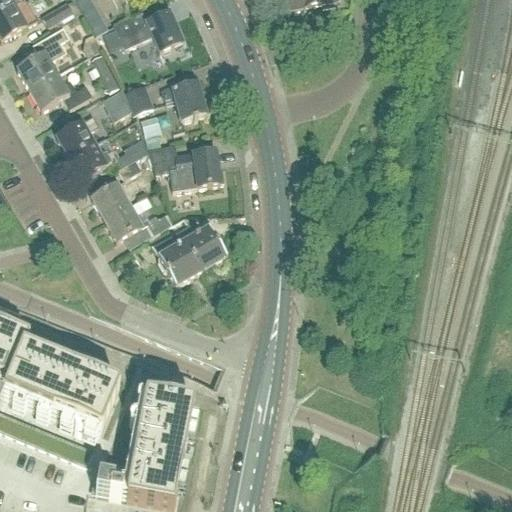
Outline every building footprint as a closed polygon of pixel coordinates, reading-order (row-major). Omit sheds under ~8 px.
[(0,0),(0,20),(12,13),(23,6),(19,0),(0,0)] [(276,0),(277,3),(282,2),(284,15),(289,18),(302,16),(302,18),(312,16),(309,0),(276,0)] [(309,0),(312,16),(335,12),(335,10),(336,10),(335,6),(336,5),(336,4),(337,4),(337,3),(337,2),(337,1),(336,0),(309,0)] [(40,25),(46,34),(71,20),(65,10),(40,25)] [(12,13),(0,20),(0,49),(35,29),(30,19),(19,25),(12,13)] [(87,29),(94,41),(111,31),(104,19),(87,29)] [(112,33),(123,57),(151,44),(158,61),(182,51),(168,19),(145,29),(140,19),(112,33)] [(15,76),(27,98),(55,82),(48,70),(65,60),(59,51),(68,46),(61,35),(30,53),(36,64),(15,76)] [(91,69),(108,100),(116,95),(100,64),(91,69)] [(55,82),(27,98),(40,120),(62,107),(68,117),(90,104),(84,93),(75,99),(69,89),(62,93),(55,82)] [(169,97),(178,130),(209,121),(205,105),(200,107),(195,90),(169,97)] [(143,93),(123,100),(130,119),(130,118),(132,123),(151,116),(143,93)] [(123,100),(121,96),(100,108),(113,129),(130,119),(123,100)] [(91,124),(55,145),(67,166),(93,151),(86,140),(97,134),(91,124)] [(137,128),(139,145),(158,143),(156,126),(137,128)] [(93,151),(67,166),(80,188),(116,167),(120,175),(134,167),(146,160),(146,158),(145,158),(142,149),(118,163),(113,155),(100,163),(93,151)] [(194,180),(196,196),(219,192),(219,191),(221,190),(220,179),(217,180),(214,158),(174,164),(172,152),(146,158),(146,160),(153,181),(176,177),(177,182),(194,180)] [(140,178),(134,167),(120,175),(116,177),(122,188),(140,178)] [(115,192),(91,206),(103,228),(128,214),(115,192)] [(128,214),(103,228),(116,250),(140,235),(128,214)] [(146,232),(152,242),(169,232),(163,222),(146,232)] [(196,229),(188,234),(192,241),(184,246),(193,262),(192,264),(201,280),(212,273),(212,274),(213,276),(215,278),(217,279),(219,279),(222,278),(223,277),(225,275),(225,273),(225,270),(223,267),(226,265),(213,243),(214,242),(210,234),(207,236),(203,230),(198,233),(196,229)] [(192,241),(188,234),(151,255),(156,264),(174,295),(201,280),(192,264),(193,262),(184,246),(192,241)] [(0,334),(0,387),(7,390),(2,401),(99,441),(117,396),(23,357),(28,345),(0,334)] [(144,405),(124,508),(144,511),(173,511),(192,414),(144,405)] [(1,428),(0,430),(0,438),(86,474),(75,469),(78,463),(89,467),(92,459),(3,422),(1,428)] [(99,479),(94,503),(120,507),(121,498),(112,496),(114,482),(99,479)]
